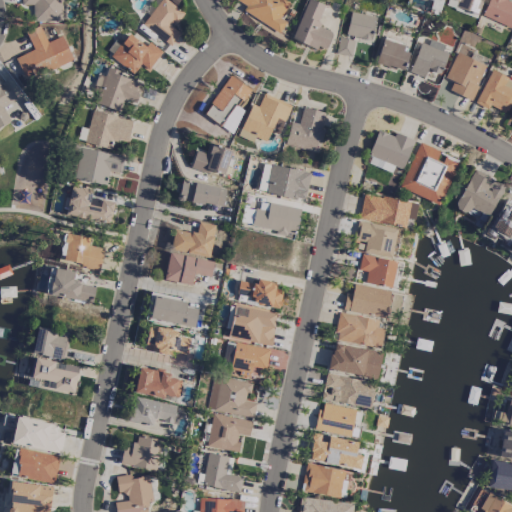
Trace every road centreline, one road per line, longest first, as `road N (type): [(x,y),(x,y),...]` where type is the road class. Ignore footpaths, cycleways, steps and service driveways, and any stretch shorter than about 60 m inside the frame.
road 1 (residential): [(88,511),(84,487),(159,140),(178,88),(228,32)]
road 2 (residential): [(273,511),(364,88)]
road 3 (residential): [(511,156),(432,109),(284,66),(228,32),(211,0)]
